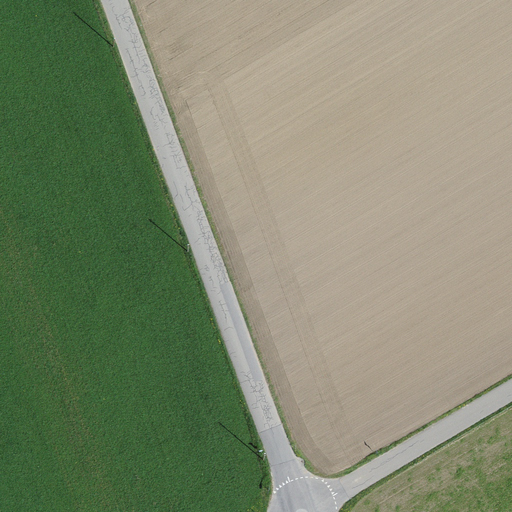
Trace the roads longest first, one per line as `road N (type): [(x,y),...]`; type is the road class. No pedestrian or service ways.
road 1 (tertiary): [(115,0),(300,511)]
road 2 (tertiary): [(511,391),(306,511)]
